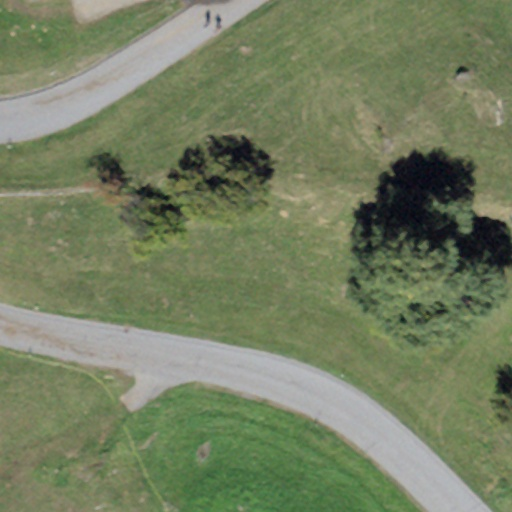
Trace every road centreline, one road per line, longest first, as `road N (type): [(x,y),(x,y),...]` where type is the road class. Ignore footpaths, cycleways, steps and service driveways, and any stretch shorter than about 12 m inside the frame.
road 1 (unclassified): [(0,323),(292,383),(378,434),(458,511)]
road 2 (unclassified): [(230,0),(77,96),(0,119)]
